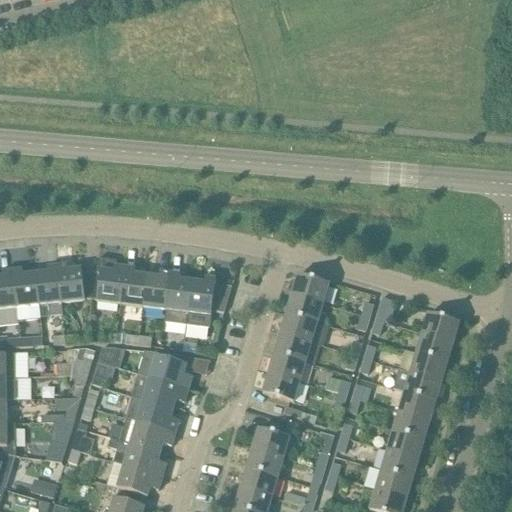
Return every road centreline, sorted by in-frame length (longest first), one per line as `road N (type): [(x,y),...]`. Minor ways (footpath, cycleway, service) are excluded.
road 1 (tertiary): [(511,187),(0,142)]
road 2 (residential): [(174,511),(200,425),(237,416),(280,252)]
road 3 (residential): [(0,231),(108,225),(280,252)]
road 4 (residential): [(280,252),(511,315)]
road 5 (residential): [(452,511),(511,315)]
